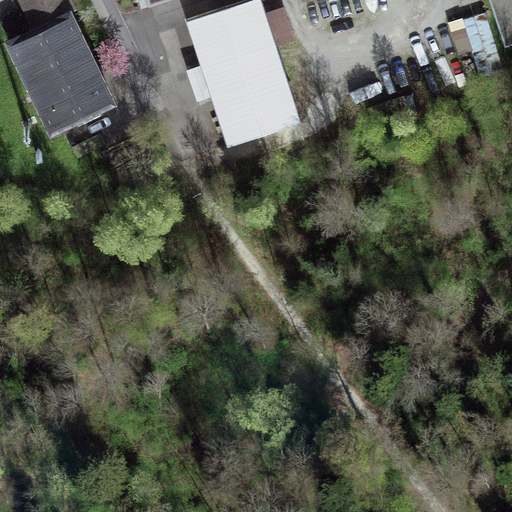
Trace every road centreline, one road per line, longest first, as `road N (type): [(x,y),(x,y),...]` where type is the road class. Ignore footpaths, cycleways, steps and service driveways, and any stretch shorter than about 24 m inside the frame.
road 1 (track): [(511,246),(472,278),(327,353),(252,403),(68,433),(25,479),(0,484)]
road 2 (track): [(199,189),(447,511)]
